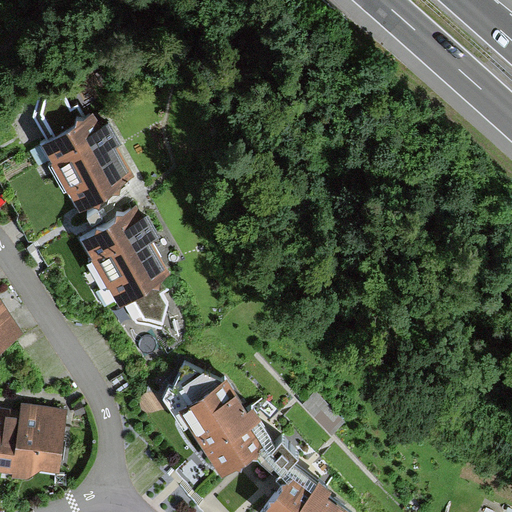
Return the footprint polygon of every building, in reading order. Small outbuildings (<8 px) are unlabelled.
[(75,97),(51,94),(35,119),(85,210),(146,176),(114,117),(89,117),(75,97)] [(142,205),(88,234),(135,320),(162,331),(171,308),(159,287),(180,275),(142,205)] [(0,354),(28,336),(4,301),(3,306),(0,307),(0,354)] [(172,395),(221,467),(273,432),(235,376),(188,357),(172,395)] [(69,410),(26,403),(25,412),(16,468),(18,477),(38,480),(41,463),(60,466),(69,410)] [(25,412),(0,408),(0,467),(1,466),(16,468),(25,412)] [(350,511),(298,472),(267,511),(350,511)]
